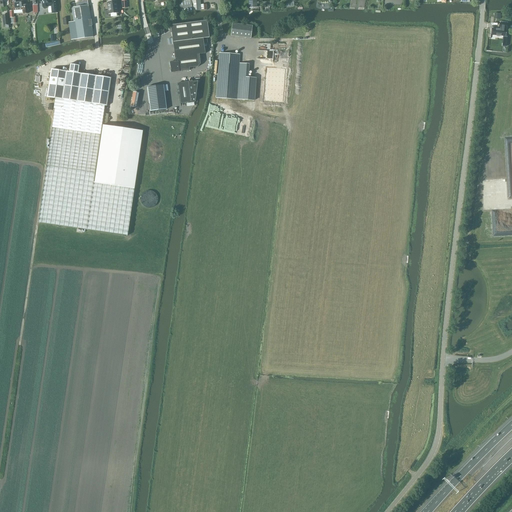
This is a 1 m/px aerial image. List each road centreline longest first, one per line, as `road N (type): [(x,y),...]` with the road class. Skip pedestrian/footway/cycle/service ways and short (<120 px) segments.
road 1 (tertiary): [(387,511),(438,437),(483,0)]
road 2 (motorway): [(511,425),(428,511)]
